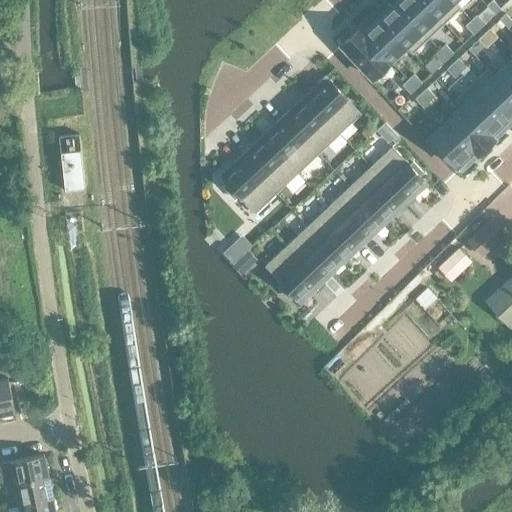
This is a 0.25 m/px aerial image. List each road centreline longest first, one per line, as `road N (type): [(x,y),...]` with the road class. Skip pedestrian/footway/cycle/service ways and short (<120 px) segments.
road 1 (residential): [(67,427),(27,96)]
road 2 (residential): [(308,26),(472,202)]
road 3 (residential): [(472,202),(334,334)]
road 4 (residential): [(308,26),(213,114)]
